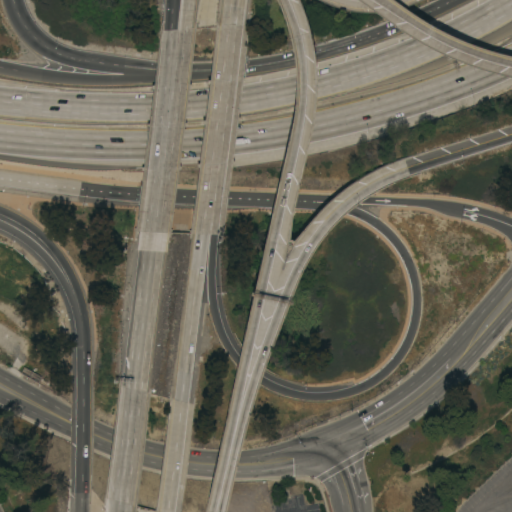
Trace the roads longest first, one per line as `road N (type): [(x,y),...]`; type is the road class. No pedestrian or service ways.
road 1 (motorway): [(290,200),(357,212),(391,238),(412,276),(413,319),(400,352),(355,389),(286,391),(235,358),(212,307),(211,235)]
road 2 (motorway): [(511,4),(372,69),(245,100),(101,111),(0,103)]
road 3 (motorway): [(214,506),(297,105),(295,44),(280,0)]
road 4 (motorway): [(0,137),(115,145),(255,139),(413,102)]
road 5 (motorway): [(214,506),(291,272),(329,216),(407,170)]
road 6 (motorway): [(204,76),(52,52),(23,26),(12,0),(170,28)]
road 7 (secondary): [(0,386),(90,433),(161,458),(262,464),(328,443)]
road 8 (motorway): [(0,179),(290,200)]
road 9 (motorway): [(455,0),(338,49),(204,76)]
road 10 (motorway): [(204,76),(85,81),(11,71)]
road 11 (motorway): [(0,210),(47,241),(64,265),(83,314),(82,355)]
road 12 (motorway): [(290,200),(456,208)]
road 13 (motorway): [(180,399),(201,236)]
road 14 (secondary): [(328,443),(408,400),(461,352)]
road 15 (motorway): [(0,224),(48,261),(75,314),(82,355)]
road 16 (motorway): [(153,231),(132,387)]
road 17 (motorway): [(201,236),(224,82)]
road 18 (motorway): [(211,235),(224,82)]
road 19 (motorway): [(185,26),(159,176)]
road 20 (motorway): [(377,0),(430,34),(511,63)]
road 21 (motorway): [(170,28),(159,176)]
